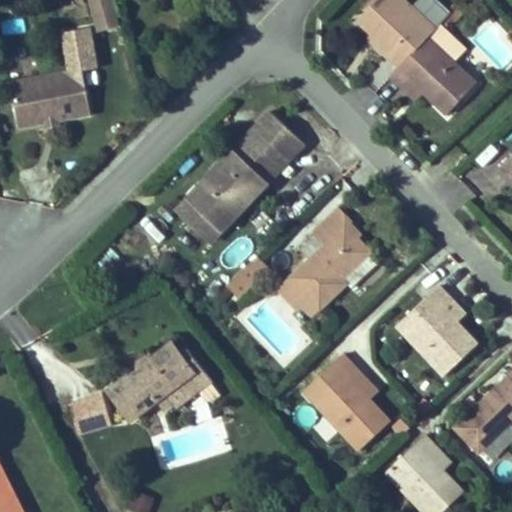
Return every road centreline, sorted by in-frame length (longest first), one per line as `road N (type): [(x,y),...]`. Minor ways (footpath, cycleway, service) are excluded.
road 1 (residential): [(0,292),(268,27)]
road 2 (residential): [(268,27),(511,286)]
